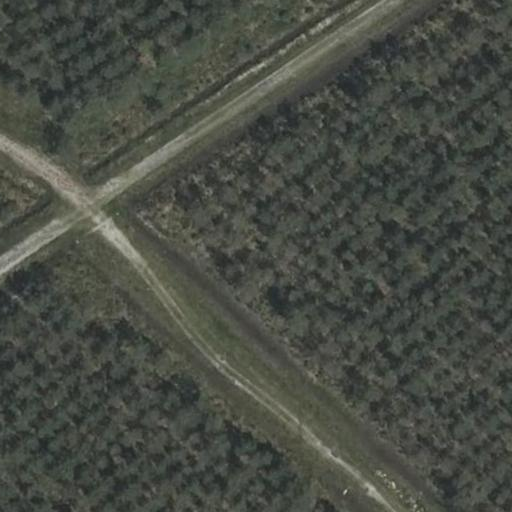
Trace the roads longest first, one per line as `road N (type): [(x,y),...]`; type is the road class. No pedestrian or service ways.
road 1 (track): [(396,511),(183,317),(90,200),(0,141)]
road 2 (track): [(0,260),(393,0)]
